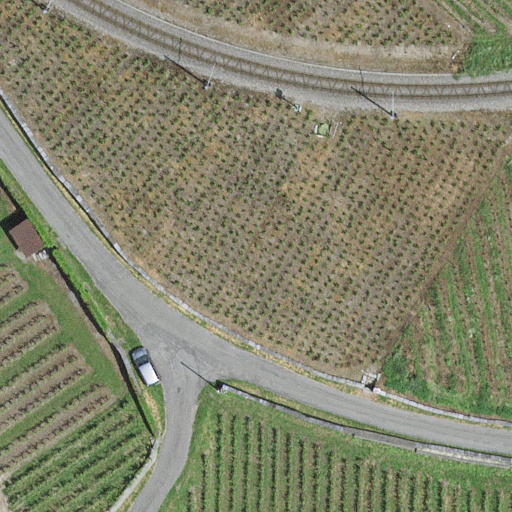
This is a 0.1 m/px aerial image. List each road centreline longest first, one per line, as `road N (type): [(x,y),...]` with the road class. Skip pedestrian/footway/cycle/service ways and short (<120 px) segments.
road 1 (unclassified): [(185,339),(395,420),(511,441)]
road 2 (unclassified): [(0,130),(104,265),(185,339)]
road 3 (unclassified): [(142,511),(177,446),(185,339)]
